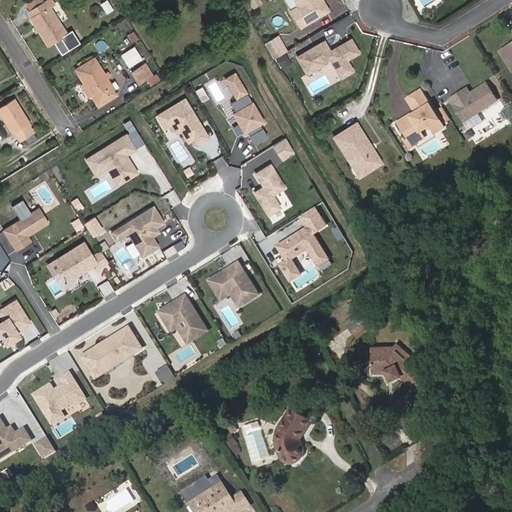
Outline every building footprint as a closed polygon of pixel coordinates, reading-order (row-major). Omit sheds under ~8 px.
[(60,38),(66,35),(49,7),(53,4),(50,0),(44,0),(28,11),(32,18),(31,19),(48,46),(60,38)] [(324,0),(296,0),(299,4),(292,9),(302,24),(306,22),(306,20),(308,19),(309,20),(329,8),(324,0)] [(72,31),(66,35),(60,38),(68,50),(80,43),(72,31)] [(131,42),(137,38),(132,31),(127,35),(131,42)] [(275,56),(287,49),(277,33),(265,40),(275,56)] [(324,37),(297,54),(308,71),(325,60),(324,59),(330,55),(342,74),(354,67),(347,56),(359,49),(351,35),(342,40),(343,42),(331,49),(324,37)] [(511,42),(500,50),(511,70),(511,69),(511,42)] [(129,58),(139,53),(135,47),(126,52),(129,58)] [(98,105),(116,94),(93,58),(75,70),(98,105)] [(138,83),(150,75),(144,64),(132,72),(138,83)] [(264,122),(235,73),(225,79),(237,100),(230,103),(236,112),(233,114),(244,133),(249,131),(251,135),(249,136),(254,145),(267,137),(260,124),(264,122)] [(148,80),(150,84),(158,79),(155,75),(148,80)] [(448,98),(463,121),(495,100),(485,82),(472,91),(473,93),(470,95),(469,93),(465,87),(448,98)] [(439,138),(448,132),(425,97),(412,105),(421,119),(404,130),(413,145),(410,146),(413,153),(418,150),(415,145),(434,132),(439,138)] [(208,137),(185,98),(158,115),(165,127),(172,123),(177,132),(181,130),(187,139),(192,135),(197,143),(208,137)] [(28,124),(30,123),(15,99),(0,108),(0,116),(12,135),(13,133),(19,142),(34,132),(28,124)] [(446,118),(449,116),(441,104),(439,106),(446,118)] [(352,172),(377,158),(353,117),(330,130),(349,161),(346,161),(352,172)] [(137,124),(130,128),(140,147),(147,143),(137,124)] [(127,155),(136,149),(126,134),(86,160),(95,175),(107,167),(113,176),(121,171),(126,180),(138,173),(130,161),(129,162),(126,157),(127,155)] [(275,144),(284,159),(297,152),(289,136),(275,144)] [(276,165),(283,161),(276,146),(248,160),(254,171),(274,162),(276,165)] [(285,187),(270,165),(255,174),(264,188),(255,194),(268,215),(280,208),(272,195),(285,187)] [(159,232),(157,228),(164,223),(154,206),(111,232),(116,240),(128,233),(143,256),(157,247),(151,238),(159,232)] [(328,258),(313,234),(326,225),(315,207),(301,215),(308,227),(278,246),(287,260),(281,264),(291,280),(301,274),(291,258),(308,248),(318,265),(328,258)] [(32,233),(49,223),(39,208),(3,230),(16,251),(31,242),(27,236),(29,235),(28,234),(30,232),(32,233)] [(95,236),(105,230),(97,216),(87,222),(95,236)] [(68,280),(97,262),(99,267),(108,261),(101,250),(92,255),(84,241),(55,259),(60,267),(68,280)] [(60,267),(55,259),(47,264),(52,272),(60,267)] [(259,294),(239,261),(208,280),(216,293),(226,286),(231,294),(239,306),(259,294)] [(231,294),(226,286),(216,293),(221,300),(231,294)] [(208,330),(186,294),(177,299),(179,301),(175,303),(174,301),(159,311),(168,327),(178,320),(191,341),(208,330)] [(17,330),(30,322),(16,300),(0,309),(0,311),(4,319),(0,321),(0,340),(4,338),(7,343),(15,338),(14,335),(19,332),(17,330)] [(355,335),(367,326),(359,314),(346,323),(355,335)] [(191,341),(178,320),(168,327),(171,331),(178,327),(188,343),(191,341)] [(142,348),(129,326),(114,336),(115,338),(110,341),(109,339),(82,355),(94,374),(106,366),(104,363),(118,355),(119,358),(130,351),(132,354),(142,348)] [(413,366),(416,363),(410,359),(412,357),(397,344),(394,347),(373,348),(374,371),(385,371),(391,381),(401,377),(425,398),(435,385),(413,366)] [(96,377),(132,354),(130,351),(119,358),(118,355),(104,363),(106,366),(94,374),(96,377)] [(158,370),(165,382),(177,375),(170,363),(158,370)] [(86,398),(70,373),(61,378),(65,384),(54,391),(51,385),(34,395),(52,424),(64,416),(61,411),(75,402),(77,404),(86,398)] [(300,445),(297,441),(310,419),(294,409),(277,435),(278,444),(279,450),(282,455),(285,459),(289,460),(294,460),(296,458),(299,456),(300,453),(301,448),(300,445)] [(0,459),(31,440),(24,429),(16,434),(12,427),(7,430),(0,418),(0,459)] [(56,451),(48,437),(36,445),(45,458),(56,451)] [(238,511),(249,505),(242,493),(232,499),(222,484),(190,505),(194,511),(238,511)]
